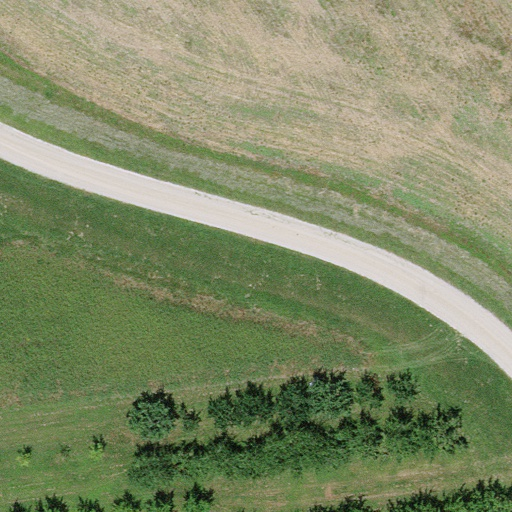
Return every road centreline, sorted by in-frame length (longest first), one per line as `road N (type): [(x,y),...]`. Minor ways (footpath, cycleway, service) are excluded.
road 1 (track): [(0,207),(88,241),(283,295),(392,355),(478,419),(511,465)]
road 2 (track): [(0,145),(52,171),(232,214),(359,260),(472,321),(511,356)]
